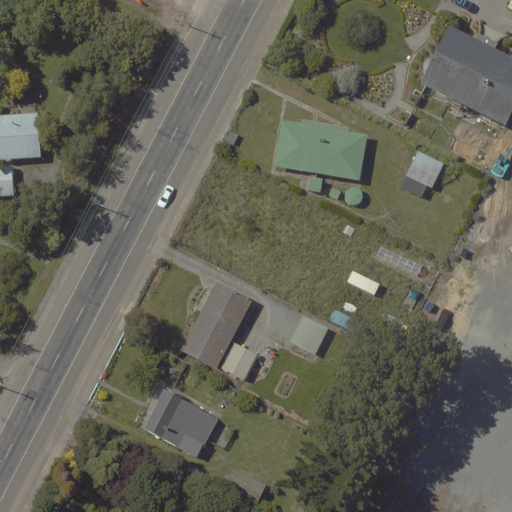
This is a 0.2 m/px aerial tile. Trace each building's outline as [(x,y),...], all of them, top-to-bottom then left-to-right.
[(508,79),(427,36),(399,89),(480,132),(508,79)] [(38,110),(0,112),(0,156),(41,155),(38,110)] [(273,166),(306,172),(302,188),(323,192),(326,176),(359,182),(368,131),(283,115),(273,166)] [(444,162),(415,149),(402,179),(430,192),(444,162)] [(0,195),(14,195),(14,162),(0,162),(0,195)] [(259,354),(234,342),(253,300),(210,280),(177,349),(221,369),(247,381),(259,354)] [(305,316),(290,342),(318,357),(332,331),(305,316)] [(165,390),(144,429),(199,457),(219,419),(165,390)]
